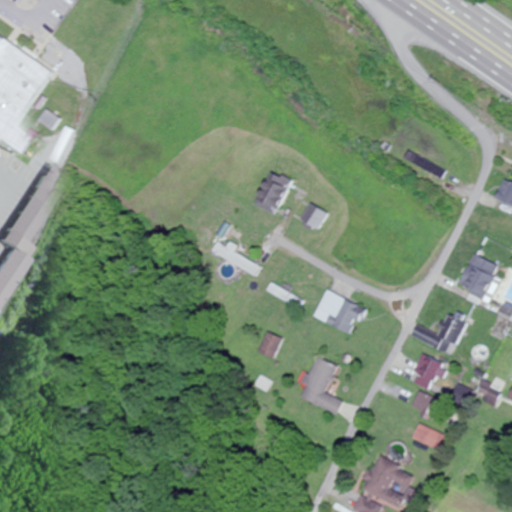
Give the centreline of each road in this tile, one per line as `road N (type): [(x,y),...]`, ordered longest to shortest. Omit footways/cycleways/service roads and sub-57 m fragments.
road 1 (residential): [(361,423),(493,150),(487,139)]
road 2 (residential): [(420,310),(281,242)]
road 3 (residential): [(416,15),(410,52),(439,94),(487,139)]
road 4 (trunk): [(395,0),(511,82)]
